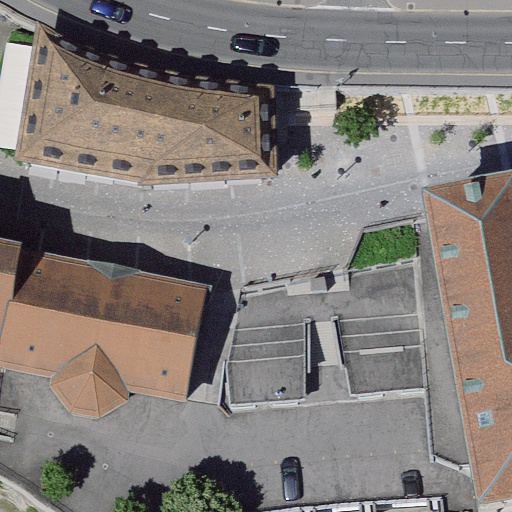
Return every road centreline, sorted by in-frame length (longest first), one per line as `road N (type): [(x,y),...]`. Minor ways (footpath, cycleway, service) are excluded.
road 1 (unclassified): [(88,0),(166,27),(354,44)]
road 2 (unclassified): [(354,44),(511,44)]
